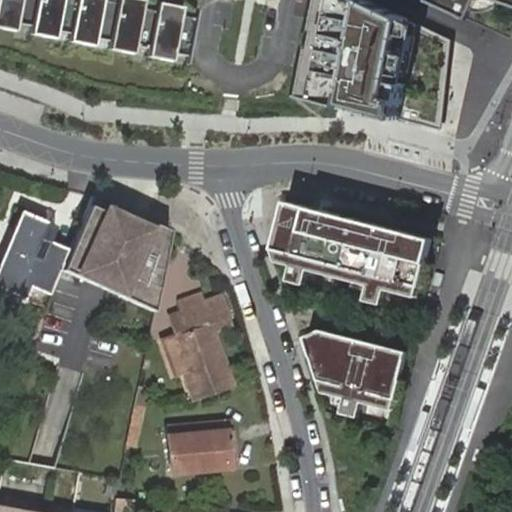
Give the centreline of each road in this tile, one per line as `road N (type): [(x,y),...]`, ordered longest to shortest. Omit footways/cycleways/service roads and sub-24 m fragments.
road 1 (residential): [(229,165),(229,199),(298,421),(314,511)]
road 2 (residential): [(229,165),(331,164),(468,194)]
road 3 (residential): [(229,165),(98,159),(0,129)]
